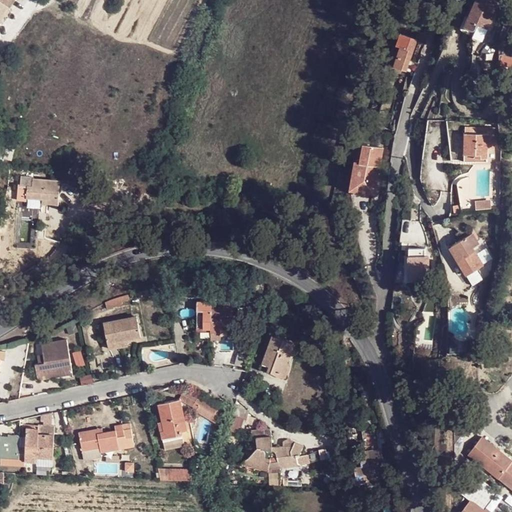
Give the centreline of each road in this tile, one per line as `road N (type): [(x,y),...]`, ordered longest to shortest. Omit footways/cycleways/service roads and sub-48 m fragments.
road 1 (tertiary): [(0,326),(120,257),(219,246),(289,268),(314,285),(370,356)]
road 2 (residential): [(370,356),(385,313),(396,147),(427,53)]
road 3 (residential): [(232,380),(190,372),(0,412)]
road 4 (tertiary): [(370,356),(419,511)]
